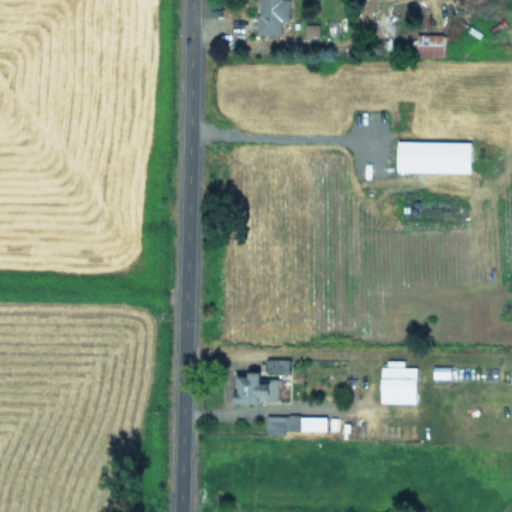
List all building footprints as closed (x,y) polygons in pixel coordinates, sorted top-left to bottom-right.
[(279,35),(280,20),(287,20),(287,0),(256,0),(256,34),(279,35)] [(317,24),(303,24),(303,35),(317,34),(317,24)] [(418,56),(440,57),(441,34),(418,33),(418,56)] [(467,172),(468,142),(395,140),(394,171),(467,172)] [(286,358),(264,359),(265,372),(286,372),(286,358)] [(414,367),(378,366),(377,402),(413,402),(414,367)] [(265,382),(256,382),(256,372),(242,371),(242,376),(232,376),(231,402),(256,403),(256,396),(265,396),(265,382)] [(324,431),(324,416),(264,414),(264,434),(282,435),(282,430),(324,431)]
